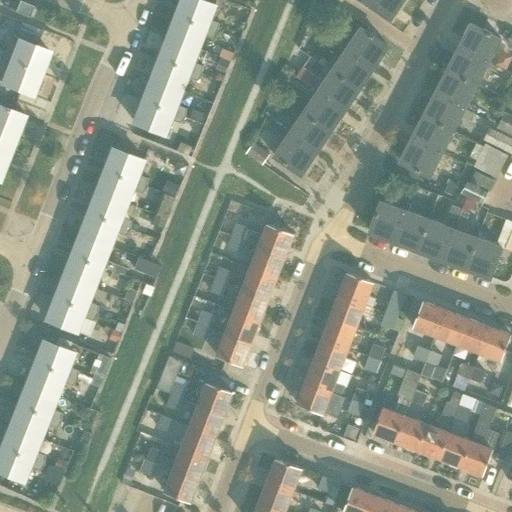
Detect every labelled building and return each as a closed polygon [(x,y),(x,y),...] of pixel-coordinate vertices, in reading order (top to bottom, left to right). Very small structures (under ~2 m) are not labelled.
[(29,16),(33,5),(20,0),(18,0),(15,11),(29,16)] [(180,0),(176,14),(219,31),(220,23),(211,19),(216,4),(204,0),(180,0)] [(364,0),(390,17),(401,0),(364,0)] [(219,31),(176,14),(167,35),(200,48),(205,34),(214,38),(219,31)] [(44,29),(22,21),(17,35),(39,43),(44,29)] [(473,23),(461,46),(490,61),(501,38),(473,23)] [(347,49),(373,67),(388,45),(361,27),(347,49)] [(194,62),(200,48),(167,35),(159,57),(203,73),(203,65),(194,62)] [(0,51),(0,56),(39,72),(48,50),(17,38),(11,53),(2,49),(0,51)] [(490,61),(461,46),(449,69),(478,84),(490,61)] [(359,88),(373,67),(347,49),(332,70),(359,88)] [(0,82),(30,94),(39,72),(0,56),(0,65),(6,68),(0,82)] [(197,80),(203,73),(159,57),(151,78),(183,91),(189,77),(197,80)] [(291,73),(283,67),(277,75),(286,81),(291,73)] [(478,84),(449,69),(437,92),(466,107),(478,84)] [(344,109),(359,88),(332,70),(318,91),(344,109)] [(178,104),(183,91),(151,78),(143,100),(186,116),(187,108),(178,104)] [(511,105),(511,90),(509,89),(503,101),(511,105)] [(330,130),(344,109),(318,91),(303,112),(330,130)] [(466,107),(437,92),(425,115),(454,130),(461,117),(484,128),(488,119),(466,107)] [(181,123),(186,116),(143,100),(134,122),(167,134),(172,119),(181,123)] [(0,130),(14,136),(23,113),(0,104),(0,130)] [(511,114),(505,111),(497,126),(511,133),(511,114)] [(315,151),(330,130),(303,112),(289,133),(315,151)] [(454,130),(425,115),(414,138),(442,153),(454,130)] [(511,153),(511,138),(489,127),(483,139),(511,153)] [(0,154),(6,157),(14,136),(0,130),(0,154)] [(301,173),(315,151),(289,133),(274,155),(301,173)] [(442,153),(414,138),(402,161),(430,176),(442,153)] [(270,153),(253,142),(246,153),(263,164),(270,153)] [(497,178),(508,154),(484,143),(473,166),(497,178)] [(105,169),(148,186),(148,177),(140,174),(145,159),(113,147),(105,169)] [(148,186),(105,169),(97,190),(129,203),(134,189),(143,193),(148,186)] [(490,190),(495,181),(475,171),(470,181),(490,190)] [(482,204),(489,191),(466,180),(460,193),(482,204)] [(438,194),(421,187),(416,200),(433,206),(438,194)] [(123,217),(129,203),(97,190),(88,211),(132,228),(132,220),(123,217)] [(394,239),(406,209),(381,200),(370,230),(394,239)] [(172,206),(161,201),(157,213),(168,217),(172,206)] [(461,208),(452,204),(447,216),(457,220),(461,208)] [(418,248),(430,218),(406,209),(394,239),(418,248)] [(126,235),(132,228),(88,211),(80,233),(112,245),(117,232),(126,235)] [(236,221),(225,217),(220,230),(231,234),(236,221)] [(442,258),(454,228),(430,218),(418,248),(442,258)] [(243,239),(259,246),(259,245),(285,255),(293,233),(268,223),(263,235),(247,229),(248,227),(237,223),(232,235),(243,239)] [(467,267),(478,237),(454,228),(442,258),(467,267)] [(106,259),(112,245),(80,233),(72,254),(104,267),(115,271),(116,262),(106,259)] [(238,252),(243,239),(232,235),(227,247),(238,252)] [(502,246),(478,237),(467,267),(491,276),(502,246)] [(259,245),(259,246),(251,267),(276,277),(285,255),(259,245)] [(95,288),(104,267),(72,254),(63,275),(95,288)] [(220,267),(215,279),(227,283),(231,271),(220,267)] [(268,299),(276,277),(251,267),(242,289),(268,299)] [(339,294),(365,303),(373,306),(376,298),(368,295),(373,281),(348,271),(339,294)] [(90,301),(95,288),(63,275),(55,297),(98,314),(98,313),(99,305),(90,301)] [(227,283),(215,279),(210,291),(222,296),(227,283)] [(124,299),(133,303),(138,289),(129,286),(124,299)] [(259,321),(268,299),(242,289),(234,311),(259,321)] [(385,311),(397,316),(405,294),(393,290),(385,311)] [(356,325),(365,303),(339,294),(331,315),(356,325)] [(93,320),(98,314),(55,297),(46,319),(78,331),(84,316),(93,320)] [(435,334),(445,308),(423,300),(413,325),(435,334)] [(458,342),(467,317),(445,308),(435,334),(458,342)] [(203,310),(198,323),(210,327),(215,315),(203,310)] [(251,343),(259,321),(234,311),(225,333),(251,343)] [(392,328),(397,316),(385,311),(380,324),(392,328)] [(348,347),(356,325),(331,315),(322,337),(348,347)] [(480,351),(489,325),(467,317),(458,342),(480,351)] [(210,327),(198,323),(193,335),(205,339),(210,327)] [(511,333),(489,325),(480,351),(476,360),(484,363),(488,354),(502,359),(511,333)] [(242,365),(251,343),(225,333),(217,355),(242,365)] [(348,348),(348,347),(322,337),(314,359),(340,369),(344,358),(351,360),(355,350),(348,348)] [(36,361),(79,378),(79,370),(71,366),(76,352),(44,339),(36,361)] [(368,355),(380,359),(385,347),(373,343),(368,355)] [(413,357),(425,362),(430,350),(417,345),(413,357)] [(430,350),(425,362),(437,366),(441,354),(430,350)] [(375,372),(380,359),(368,355),(363,368),(375,372)] [(331,391),(340,369),(314,359),(306,381),(331,391)] [(74,385),(79,378),(36,361),(27,382),(59,395),(65,381),(74,385)] [(456,373),(469,379),(474,366),(461,361),(456,373)] [(474,366),(469,379),(481,383),(485,371),(474,366)] [(394,411),(384,407),(383,407),(373,432),(395,440),(405,415),(406,415),(411,401),(411,400),(415,388),(416,389),(421,374),(408,369),(403,384),(398,396),(400,396),(394,411)] [(90,383),(99,386),(102,378),(93,374),(90,383)] [(175,381),(171,393),(183,398),(188,386),(187,385),(175,381)] [(323,413),(331,391),(306,381),(297,403),(323,413)] [(54,408),(59,395),(27,382),(19,404),(62,421),(63,412),(54,408)] [(207,382),(198,403),(224,413),(232,391),(207,382)] [(352,398),(364,403),(368,391),(356,387),(352,398)] [(411,400),(411,401),(423,405),(427,393),(416,389),(415,388),(411,400)] [(454,417),(463,394),(454,391),(450,402),(446,400),(442,412),(454,417)] [(171,393),(166,406),(178,410),(183,398),(171,393)] [(475,399),(463,394),(454,417),(466,421),(473,404),(475,399)] [(359,416),(364,403),(352,398),(347,411),(359,416)] [(224,413),(198,403),(190,425),(215,435),(224,413)] [(471,440),(461,465),(483,474),(493,448),(481,444),(495,407),(485,403),(471,440)] [(57,427),(62,421),(19,404),(10,425),(42,438),(48,424),(57,427)] [(169,432),(174,419),(162,415),(157,428),(169,432)] [(395,440),(417,449),(427,423),(406,415),(405,415),(395,440)] [(417,449),(439,457),(449,431),(427,423),(417,449)] [(37,451),(42,438),(10,425),(2,446),(45,463),(46,463),(46,455),(37,451)] [(215,435),(190,425),(182,447),(207,457),(215,435)] [(508,449),(511,439),(511,431),(500,427),(494,443),(508,449)] [(439,457),(461,465),(471,440),(449,431),(439,457)] [(40,469),(45,463),(2,446),(0,451),(0,470),(26,481),(31,466),(40,469)] [(150,446),(145,459),(157,463),(173,469),(199,479),(207,457),(182,447),(176,461),(160,455),(162,451),(150,446)] [(267,479),(293,489),(301,467),(275,457),(267,479)] [(157,463),(145,459),(141,471),(153,476),(157,463)] [(199,479),(173,469),(165,491),(190,501),(199,479)] [(329,492),(334,480),(322,475),(317,488),(329,492)] [(285,511),(293,489),(267,479),(259,501),(285,511)] [(343,511),(368,511),(375,495),(352,486),(343,511)] [(393,511),(397,503),(375,495),(368,511),(393,511)] [(284,511),(285,511),(259,501),(254,511),(284,511)] [(417,511),(418,511),(397,503),(393,511),(417,511)]
